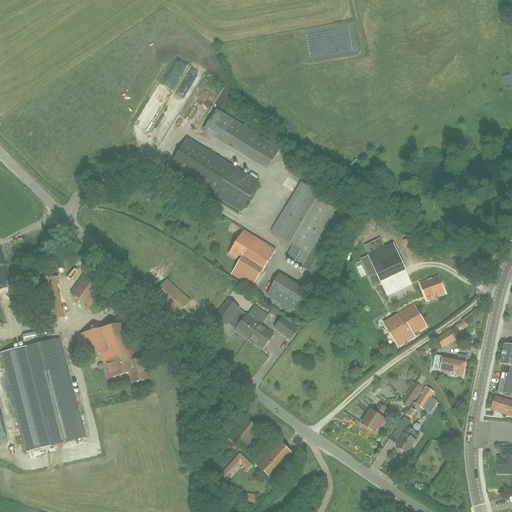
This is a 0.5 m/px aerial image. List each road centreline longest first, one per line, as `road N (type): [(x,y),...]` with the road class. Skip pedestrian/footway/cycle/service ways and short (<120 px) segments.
road 1 (unclassified): [(424,511),(204,354),(0,154)]
road 2 (tertiary): [(480,511),(473,408),(511,262)]
road 3 (track): [(501,285),(368,381),(310,435)]
